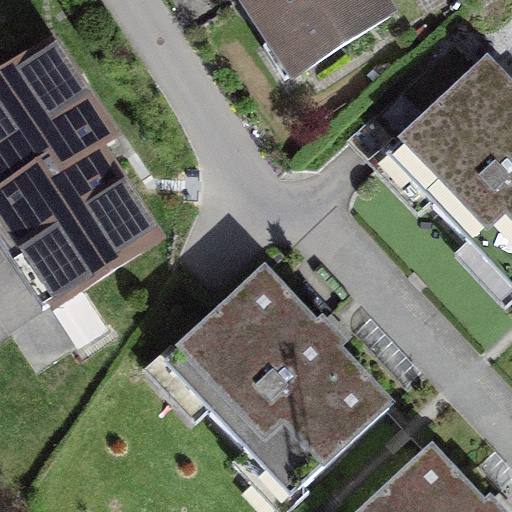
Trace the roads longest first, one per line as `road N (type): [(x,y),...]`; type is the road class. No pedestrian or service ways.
road 1 (residential): [(250,196),(301,207),(511,436)]
road 2 (residential): [(124,0),(250,196)]
